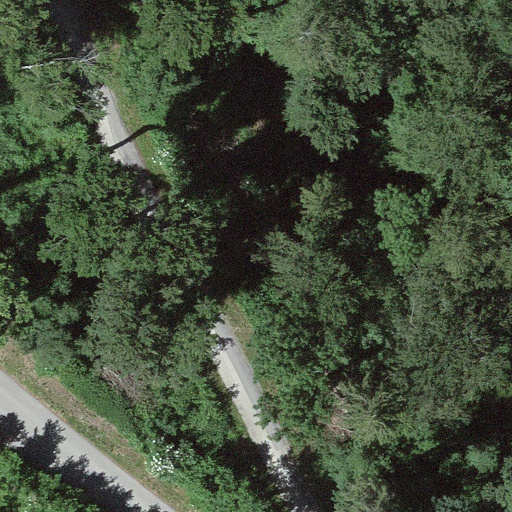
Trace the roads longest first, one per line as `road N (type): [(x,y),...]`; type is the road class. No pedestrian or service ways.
road 1 (track): [(301,511),(40,0)]
road 2 (unclassified): [(150,511),(0,394)]
